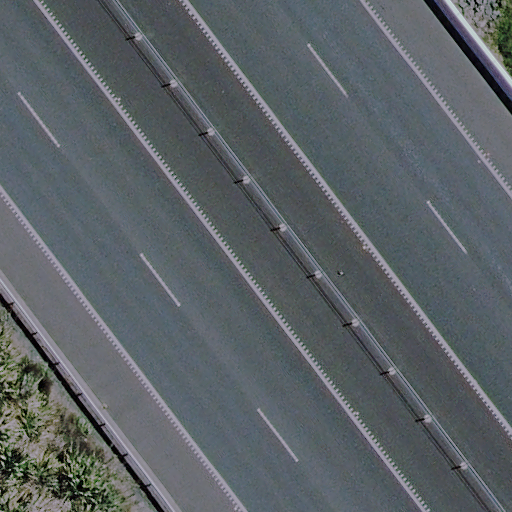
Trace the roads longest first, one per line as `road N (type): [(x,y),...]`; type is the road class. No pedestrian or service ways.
road 1 (motorway): [(328,511),(0,77)]
road 2 (motorway): [(267,0),(511,325)]
